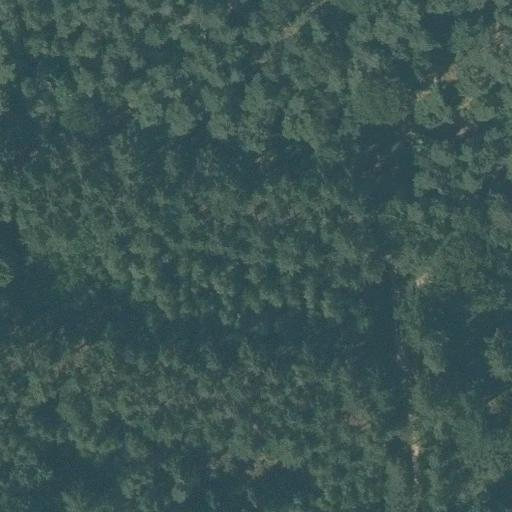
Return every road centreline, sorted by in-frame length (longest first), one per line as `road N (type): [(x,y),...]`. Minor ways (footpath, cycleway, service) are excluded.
road 1 (track): [(390,274),(358,0)]
road 2 (track): [(403,511),(417,486),(390,274)]
